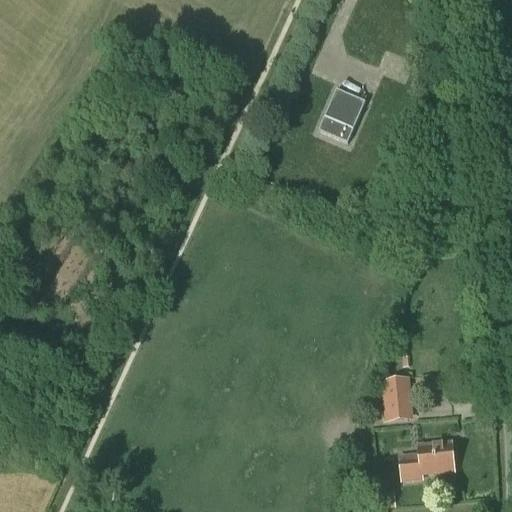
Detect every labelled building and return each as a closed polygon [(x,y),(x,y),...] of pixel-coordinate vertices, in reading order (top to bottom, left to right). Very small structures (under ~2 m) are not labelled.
[(347,147),(365,105),(336,93),(318,134),(347,147)] [(255,256),(266,256),(266,239),(255,239),(255,256)] [(241,293),(267,292),(267,273),(241,274),(241,293)] [(384,426),(414,423),(410,381),(381,383),(384,426)] [(401,484),(422,482),(421,478),(454,475),(451,446),(417,449),(418,458),(399,460),(401,484)] [(386,511),(405,509),(403,496),(382,499),(384,511),(386,511)]
